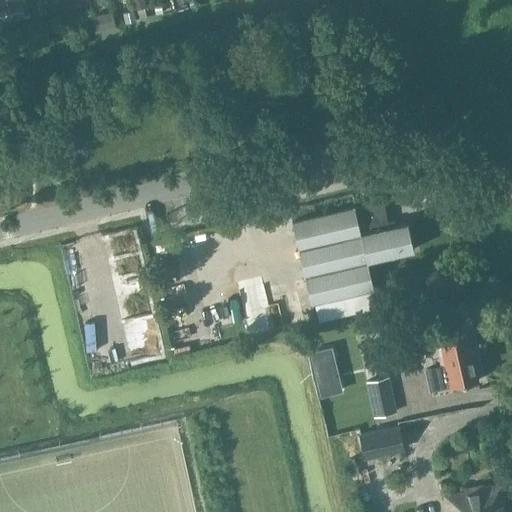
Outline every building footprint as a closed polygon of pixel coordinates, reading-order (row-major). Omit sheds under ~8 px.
[(66,0),(47,0),(50,10),(68,6),(66,0)] [(143,0),(130,0),(133,9),(145,7),(143,0)] [(160,4),(153,5),(155,14),(162,12),(160,4)] [(21,6),(0,10),(0,17),(1,22),(24,17),(21,6)] [(112,11),(92,16),(95,30),(115,25),(112,11)] [(132,11),(123,13),(125,23),(134,21),(132,11)] [(413,250),(407,223),(387,227),(386,222),(382,201),(354,208),(354,206),(292,221),(311,303),(373,288),(367,261),(413,250)] [(436,367),(425,369),(429,390),(450,386),(450,387),(478,381),(470,347),(469,348),(466,334),(435,341),(441,366),(436,367)] [(330,348),(310,353),(320,395),(340,390),(330,348)] [(385,377),(366,382),(368,393),(388,389),(385,377)] [(373,416),(395,412),(390,389),(388,389),(368,393),(373,416)] [(357,396),(336,398),(338,418),(358,416),(357,396)] [(398,426),(358,434),(363,457),(402,449),(398,426)] [(506,511),(500,484),(447,494),(451,511),(449,511),(506,511)]
